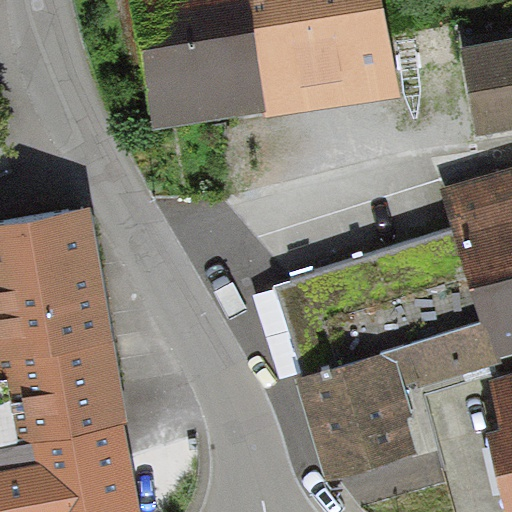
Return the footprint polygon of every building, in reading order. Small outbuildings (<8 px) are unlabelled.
[(245,0),(129,0),(154,132),(264,113),(245,0)] [(245,0),(264,113),(265,120),(399,99),(383,0),(245,0)] [(511,42),(461,52),(477,139),(511,133),(511,42)] [(511,167),(439,190),(451,230),(493,363),(511,356),(511,167)] [(95,212),(0,226),(0,451),(130,428),(128,417),(95,212)] [(493,363),(451,230),(272,285),(303,383),(295,385),(327,487),(423,458),(403,395),(494,367),(493,363)] [(511,511),(511,375),(489,382),(501,435),(488,438),(504,511),(511,511)] [(157,511),(140,414),(128,417),(130,428),(0,451),(0,511),(157,511)]
